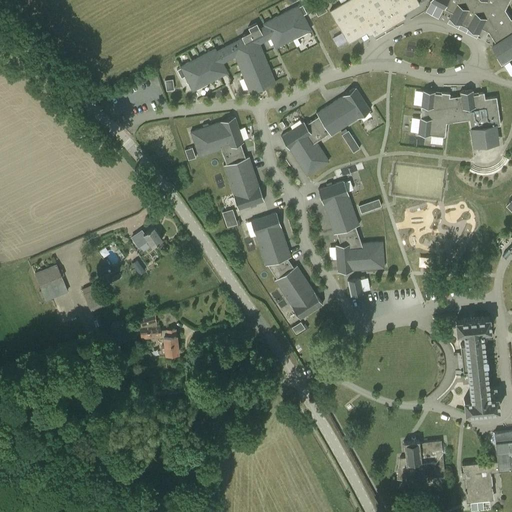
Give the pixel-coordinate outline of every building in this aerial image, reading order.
[(311,0),(309,2),(317,15),(326,10),(320,0),(311,0)] [(346,0),(329,10),(348,42),(370,29),(373,35),(405,17),(403,13),(419,4),(416,0),(346,0)] [(430,0),(453,11),(450,17),(479,33),(482,27),(489,31),(496,42),(492,44),(499,55),(497,57),(502,65),(511,57),(511,17),(511,18),(506,8),(509,0),(430,0)] [(180,67),(177,69),(181,78),(185,76),(185,77),(186,77),(188,80),(187,80),(192,91),(227,72),(222,62),(235,56),(236,58),(238,64),(241,70),(242,73),(249,91),(250,92),(260,88),(260,87),(263,85),(264,86),(275,82),(274,79),(270,71),(270,69),(268,64),(266,60),(264,54),(263,53),(259,43),(270,37),(275,47),(276,47),(283,43),(284,43),(291,39),(296,36),(309,30),(311,29),(305,19),(304,19),(303,16),(304,16),(303,14),(306,13),(302,4),(299,6),(298,5),(263,23),(264,26),(259,28),(259,27),(256,22),(247,27),(250,31),(241,36),(242,37),(216,51),(215,48),(180,66),(180,67)] [(165,79),(166,89),(173,89),(172,78),(165,79)] [(306,175),(329,160),(316,141),(329,132),(330,135),(331,135),(331,134),(357,117),(357,118),(370,109),(355,86),(342,95),(343,95),(316,112),(318,115),(305,123),(304,121),(281,136),(289,148),(306,175)] [(423,89),(421,104),(421,106),(420,116),(419,116),(418,133),(444,136),(446,122),(469,118),(470,127),(472,142),(498,138),(496,125),(500,124),(499,115),(496,96),(484,97),(483,91),(478,92),(478,93),(473,94),(472,89),(459,91),(460,95),(449,96),(449,92),(441,91),(441,93),(434,92),(434,91),(423,89)] [(190,131),(199,156),(221,149),(226,163),(223,164),(223,165),(224,165),(234,194),(233,194),(238,209),(264,200),(259,185),(259,186),(249,156),(245,157),(240,143),(243,142),(235,116),(220,121),(190,131)] [(341,134),(353,152),(360,148),(348,130),(341,134)] [(188,158),(195,156),(192,146),(185,148),(188,158)] [(363,163),(356,165),(360,177),(367,175),(363,163)] [(361,242),(355,226),(359,224),(358,224),(348,195),(343,180),(318,189),(323,203),(333,233),(336,232),(340,243),(335,244),(337,271),(352,270),(352,269),(384,267),(382,241),(361,242)] [(378,198),(358,205),(361,213),(381,206),(378,198)] [(237,224),(232,208),(222,212),(227,227),(237,224)] [(250,220),(255,235),(265,264),(265,265),(267,264),(276,278),(274,279),(274,280),(274,279),(291,305),(291,306),(299,318),(322,303),(314,291),(313,291),(296,265),(297,265),(296,264),(293,266),(287,257),(291,256),(291,255),(290,256),(280,226),(281,226),(276,211),(250,220)] [(162,239),(153,226),(143,233),(141,230),(130,237),(135,244),(137,243),(140,246),(147,240),(151,247),(162,239)] [(144,271),(137,259),(131,263),(139,275),(144,271)] [(68,291),(56,262),(33,272),(45,300),(68,291)] [(362,293),(359,277),(347,280),(350,295),(362,293)] [(96,287),(94,283),(81,288),(83,293),(91,311),(106,304),(97,286),(96,287)] [(75,317),(68,298),(61,301),(63,306),(58,308),(63,321),(75,317)] [(163,353),(165,352),(165,353),(178,352),(176,333),(177,333),(176,328),(160,330),(159,324),(156,324),(155,312),(139,318),(140,334),(147,334),(147,338),(163,336),(164,344),(162,344),(161,346),(161,351),(163,353)] [(488,387),(485,362),(487,361),(486,356),(485,355),(482,330),(490,329),(489,316),(455,319),(456,332),(463,332),(465,344),(460,344),(461,352),(465,352),(470,398),(463,399),(465,412),(498,408),(497,395),(496,386),(488,387)] [(113,344),(112,340),(125,339),(124,331),(102,333),(103,345),(113,344)] [(511,470),(511,430),(493,432),(496,461),(461,464),(462,471),(460,472),(461,479),(463,478),(465,498),(467,497),(469,499),(469,501),(488,500),(488,497),(489,495),(492,495),(489,472),(497,471),(497,472),(511,470)] [(415,440),(415,437),(411,438),(411,440),(403,441),(405,457),(399,457),(396,478),(413,481),(415,463),(425,462),(427,477),(444,475),(440,440),(423,442),(419,442),(419,440),(415,440)]
